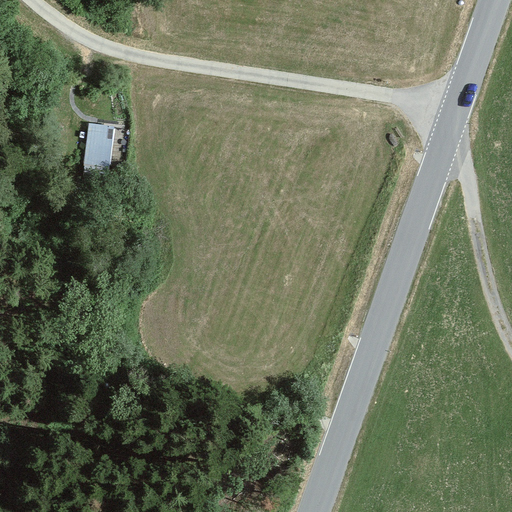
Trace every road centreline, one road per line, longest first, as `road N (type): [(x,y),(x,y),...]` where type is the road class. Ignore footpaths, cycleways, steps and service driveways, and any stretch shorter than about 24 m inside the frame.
road 1 (tertiary): [(314,511),(493,0)]
road 2 (track): [(457,103),(103,46),(67,30),(32,0)]
road 3 (track): [(446,134),(466,170),(496,308),(511,339)]
